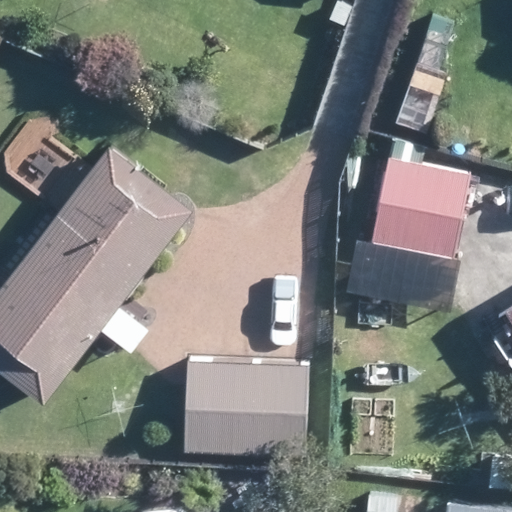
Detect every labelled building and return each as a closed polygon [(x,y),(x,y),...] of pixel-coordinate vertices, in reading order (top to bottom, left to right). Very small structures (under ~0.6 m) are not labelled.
[(0,42),(12,11),(0,6),(0,42)] [(492,151),(500,121),(466,113),(458,141),(492,151)] [(464,254),(481,174),(429,163),(433,144),(404,137),(383,238),(442,249),(464,254)] [(145,282),(204,206),(121,143),(104,166),(0,301),(0,357),(56,399),(145,282)] [(133,340),(141,347),(159,322),(131,303),(114,326),(133,340)] [(318,361),(311,361),(196,356),(196,385),(193,449),(315,453),(318,361)] [(405,511),(407,497),(407,493),(376,491),(374,511),(405,511)] [(511,511),(511,502),(457,497),(455,511),(511,511)]
